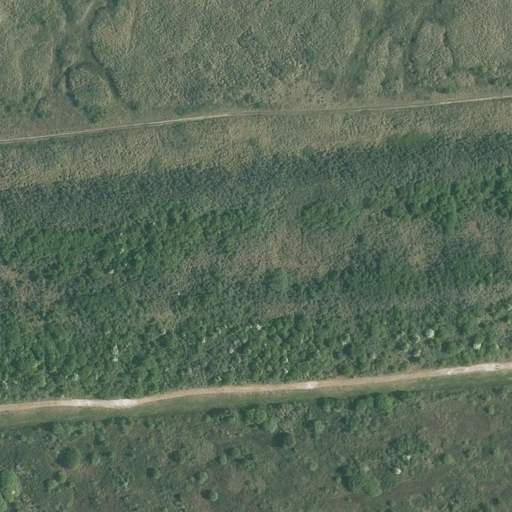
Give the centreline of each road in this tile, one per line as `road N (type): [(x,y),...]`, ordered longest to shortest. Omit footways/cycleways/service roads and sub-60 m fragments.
road 1 (track): [(0,410),(511,363)]
road 2 (track): [(511,94),(0,138)]
